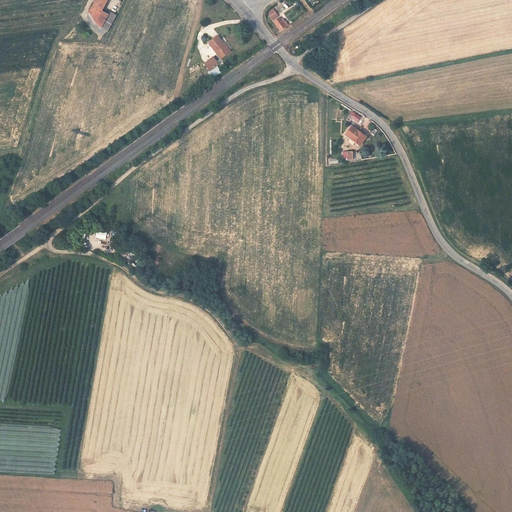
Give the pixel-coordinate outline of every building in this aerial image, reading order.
[(95,0),(91,9),(100,13),(107,0),(95,0)] [(100,13),(91,9),(88,15),(99,28),(107,33),(115,15),(108,12),(106,15),(100,13)] [(285,25),(283,22),(282,23),(279,20),(277,19),(272,22),(278,30),(285,25)] [(217,36),(208,43),(219,58),(228,52),(226,49),(221,53),(218,48),(222,44),(217,36)] [(226,49),(222,44),(218,48),(221,53),(226,49)] [(208,72),(219,66),(213,57),(203,63),(208,72)] [(211,78),(221,73),(218,67),(208,72),(211,78)] [(352,126),(346,133),(346,134),(351,138),(349,141),(354,144),(356,141),(361,144),(367,136),(352,126)]
